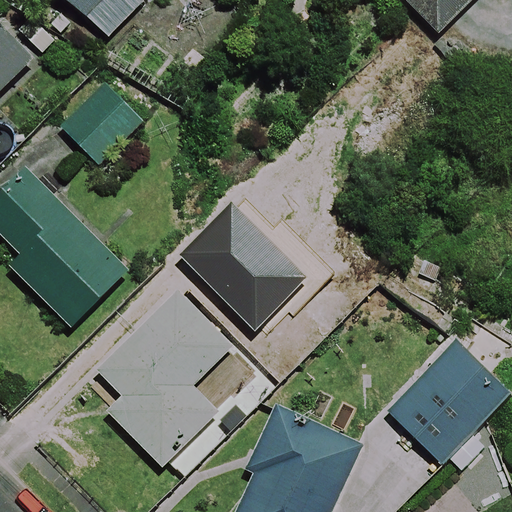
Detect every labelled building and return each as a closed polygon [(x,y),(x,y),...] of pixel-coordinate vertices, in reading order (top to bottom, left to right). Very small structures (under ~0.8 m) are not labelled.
[(59,0),(107,46),(150,0),(59,0)] [(399,0),(437,38),(474,0),(399,0)] [(0,97),(32,67),(0,33),(0,97)] [(143,123),(104,87),(60,135),(99,171),(143,123)] [(126,276),(25,176),(0,200),(0,243),(18,261),(7,272),(69,333),(126,276)] [(238,273),(195,234),(160,272),(203,311),(238,273)] [(230,352),(174,296),(96,375),(121,400),(105,417),(161,472),(216,416),(191,391),(230,352)] [(510,400),(455,346),(386,416),(440,470),(510,400)] [(333,511),(362,451),(275,411),(243,480),(250,484),(237,511),(333,511)]
